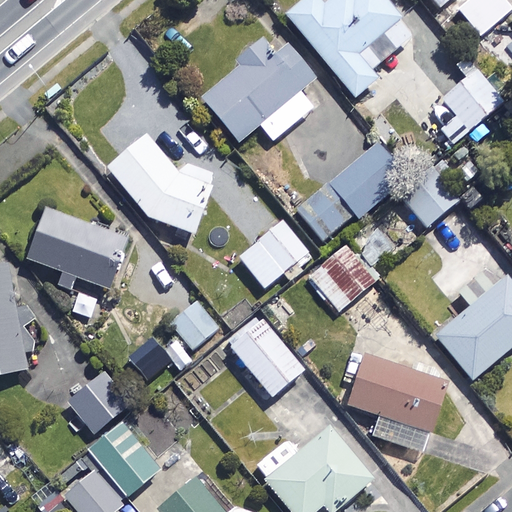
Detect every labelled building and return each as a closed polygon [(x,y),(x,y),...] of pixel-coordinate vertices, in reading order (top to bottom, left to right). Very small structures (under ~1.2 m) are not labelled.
[(415,40),(382,0),(358,0),(357,0),(338,0),(327,9),(318,0),(313,0),(289,20),(357,102),(389,75),(382,67),(415,40)] [(511,16),(511,12),(502,0),(476,0),(460,12),(482,40),(511,16)] [(319,83),(276,32),(237,66),(242,72),(205,104),(243,148),(262,131),(275,146),(315,112),(303,97),(319,83)] [(435,113),(460,145),(504,110),(479,78),(435,113)] [(179,177),(149,141),(111,173),(153,222),(196,240),(213,202),(209,183),(193,165),(179,177)] [(410,182),(380,147),(300,215),(326,245),(357,218),(362,223),(410,182)] [(460,207),(437,177),(406,201),(429,231),(460,207)] [(422,238),(398,208),(375,227),(399,256),(422,238)] [(94,231),(48,214),(30,265),(65,277),(61,291),(71,295),(76,281),(112,294),(132,239),(96,226),(94,231)] [(310,258),(285,226),(242,261),(267,292),(310,258)] [(375,271),(395,257),(379,235),(359,249),(375,271)] [(384,306),(394,297),(349,247),(309,283),(340,317),(369,290),(384,306)] [(0,381),(31,376),(10,268),(0,270),(0,381)] [(511,353),(511,286),(509,283),(439,341),(475,384),(511,353)] [(332,313),(311,289),(292,306),(313,330),(332,313)] [(220,331),(197,305),(172,327),(195,353),(220,331)] [(308,375),(261,319),(228,346),(275,403),(308,375)] [(352,410),(379,420),(371,440),(423,460),(450,390),(371,360),(352,410)] [(133,410),(107,376),(70,405),(97,438),(133,410)] [(85,450),(62,422),(28,449),(51,478),(85,450)] [(165,479),(134,425),(92,449),(123,503),(165,479)] [(342,511),(375,485),(331,432),(268,484),(290,511),(323,511),(326,510),(327,511),(342,511)] [(122,511),(127,508),(100,475),(69,500),(78,511),(122,511)] [(239,511),(229,509),(204,479),(165,511),(239,511)] [(63,511),(54,503),(44,511),(63,511)]
